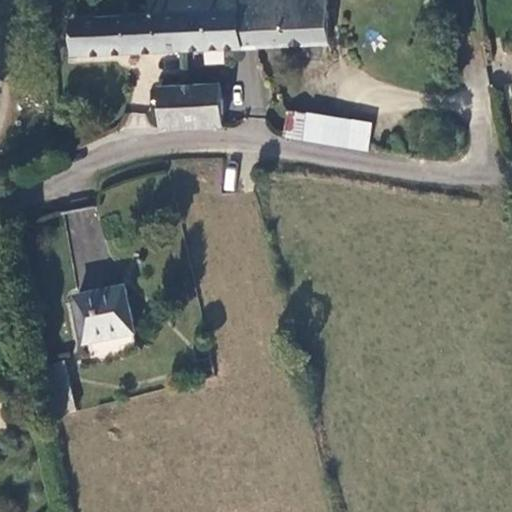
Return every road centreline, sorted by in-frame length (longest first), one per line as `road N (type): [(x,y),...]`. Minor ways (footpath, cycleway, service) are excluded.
road 1 (unclassified): [(0,206),(75,168),(148,144),(251,145),(511,183)]
road 2 (track): [(491,181),(461,0)]
